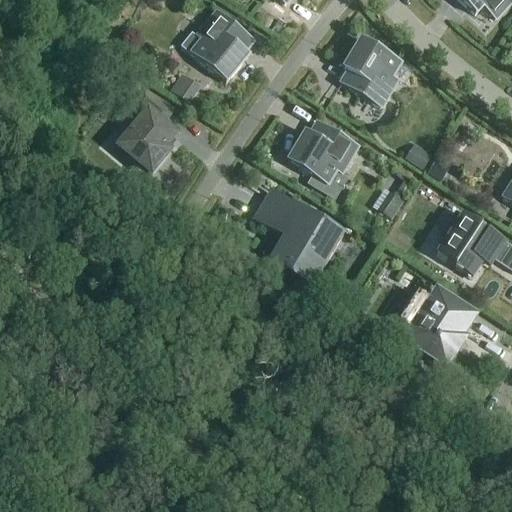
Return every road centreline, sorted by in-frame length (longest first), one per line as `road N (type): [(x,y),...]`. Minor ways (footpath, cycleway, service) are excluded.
road 1 (residential): [(346,0),(261,105),(187,217)]
road 2 (residential): [(384,0),(430,49),(511,112)]
